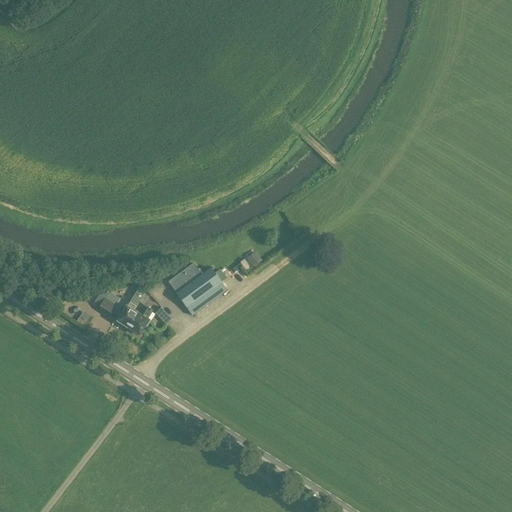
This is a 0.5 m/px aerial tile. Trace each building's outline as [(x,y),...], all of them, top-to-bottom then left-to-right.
[(304,237),(272,261),(276,266),(308,242),(304,237)] [(255,253),(246,259),(253,268),(262,262),(255,253)] [(244,260),(239,263),(246,273),(251,269),(244,260)] [(221,283),(226,279),(215,265),(201,276),(193,264),(168,283),(176,294),(192,316),(226,291),(221,283)] [(150,293),(159,302),(166,295),(158,286),(150,293)] [(127,328),(137,314),(133,311),(144,294),(137,290),(127,307),(126,306),(121,313),(123,314),(118,322),(127,328)] [(105,300),(97,311),(108,318),(116,307),(105,300)] [(148,308),(142,317),(137,314),(127,328),(139,336),(144,328),(146,329),(151,321),(148,319),(154,311),(148,308)] [(172,320),(161,309),(155,314),(166,325),(172,320)] [(76,321),(87,327),(93,317),(82,310),(76,321)]
